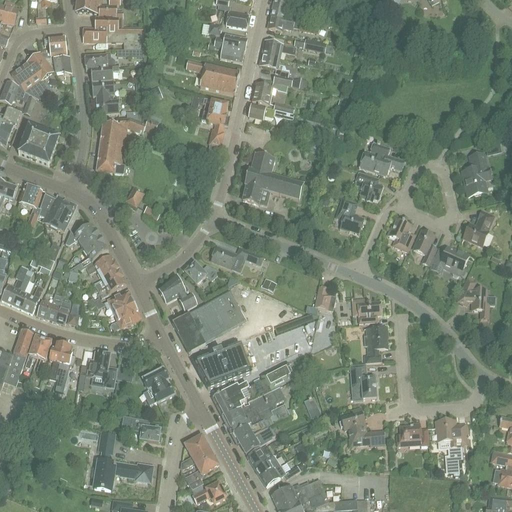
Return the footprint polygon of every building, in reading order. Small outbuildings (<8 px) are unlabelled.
[(45,10),(45,4),(44,0),(38,0),(37,10),(38,20),(36,20),(36,26),(46,25),(45,10)] [(100,9),(101,0),(77,0),(76,14),(99,17),(100,9)] [(228,9),(228,8),(229,2),(221,0),(216,0),(216,6),(218,7),(228,9)] [(274,0),(273,7),(288,10),(289,0),(274,0)] [(19,12),(1,7),(0,11),(0,22),(14,27),(19,12)] [(271,19),(285,22),(288,10),(273,7),(271,19)] [(99,17),(99,20),(99,21),(118,21),(123,21),(123,14),(116,14),(116,9),(100,9),(99,17)] [(249,19),(228,15),(226,28),(247,32),(249,19)] [(300,18),(296,18),(291,17),(290,23),(299,25),(311,27),(311,22),(299,21),(300,18)] [(285,22),(271,19),(268,31),(283,34),(283,31),(293,33),(293,30),(297,31),(298,29),(299,30),(299,33),(319,36),(320,28),(311,27),(299,25),(290,23),(289,24),(285,23),(285,22)] [(96,20),(95,31),(95,32),(84,32),(84,46),(124,45),(124,52),(144,52),(144,47),(145,47),(145,31),(131,31),(123,31),(123,21),(118,21),(99,21),(99,20),(96,20)] [(0,47),(6,50),(10,39),(0,35),(0,29),(2,24),(0,23),(0,47)] [(221,30),(211,28),(209,37),(219,38),(221,30)] [(223,50),(243,55),(244,55),(246,43),(225,38),(224,42),(216,40),(215,47),(209,46),(208,51),(222,54),(223,50)] [(43,56),(44,60),(54,59),(66,58),(64,40),(49,41),(49,46),(50,56),(43,56)] [(305,43),(295,41),(294,48),(303,50),(303,52),(324,56),(326,46),(306,42),(305,43)] [(296,50),(294,50),(265,43),(262,58),(279,62),(281,54),(295,57),(296,50)] [(157,47),(155,55),(164,57),(166,49),(157,47)] [(223,50),(222,54),(220,61),(241,65),(243,55),(223,50)] [(91,72),(119,70),(118,65),(114,65),(114,64),(112,62),(110,62),(110,55),(106,56),(106,58),(85,59),(86,72),(91,72)] [(38,102),(42,99),(41,97),(46,94),(47,95),(49,94),(41,82),(53,74),(43,60),(40,56),(11,77),(25,95),(38,102)] [(278,67),(279,62),(262,58),(260,69),(276,72),(275,76),(277,76),(277,78),(275,77),(273,85),(291,89),(293,81),(288,80),(289,74),(282,73),(283,68),(278,67)] [(64,77),(71,77),(69,60),(68,60),(55,61),(54,59),(44,60),(43,60),(53,73),(56,73),(57,77),(64,76),(64,77)] [(200,89),(235,97),(239,75),(205,67),(205,68),(188,64),(186,72),(203,76),(200,89)] [(119,70),(91,72),(91,85),(113,83),(113,75),(119,74),(119,70)] [(20,90),(18,89),(7,85),(0,102),(0,103),(10,108),(12,102),(15,103),(17,100),(25,104),(28,97),(24,95),(20,90)] [(104,99),(113,98),(114,98),(113,85),(92,87),(93,100),(97,100),(97,105),(105,104),(104,99)] [(272,89),(256,86),(252,104),(269,108),(272,89)] [(158,89),(147,93),(143,95),(147,106),(163,100),(158,89)] [(105,104),(97,105),(98,118),(119,116),(118,103),(113,103),(113,98),(104,99),(105,104)] [(31,118),(36,102),(28,99),(23,115),(31,118)] [(199,105),(205,107),(202,123),(207,124),(207,125),(215,126),(214,132),(212,132),(208,148),(221,151),(225,135),(224,134),(225,129),(227,129),(230,120),(225,119),(228,108),(212,105),(212,103),(193,99),(190,109),(197,111),(199,105)] [(345,111),(347,104),(339,102),(337,110),(343,111),(345,111)] [(274,112),(294,117),(295,111),(275,106),(274,112)] [(294,117),(274,112),(266,110),(252,107),(249,120),(263,123),(264,119),(273,121),(274,118),(293,123),(294,117)] [(2,124),(13,129),(17,130),(22,115),(8,110),(4,119),(5,119),(2,124)] [(130,120),(141,124),(141,114),(127,115),(127,120),(130,120)] [(113,175),(120,176),(124,177),(125,168),(121,167),(127,132),(142,137),(146,126),(141,124),(130,120),(127,120),(117,121),(116,128),(103,127),(96,174),(113,176),(113,175)] [(306,120),(304,130),(319,134),(322,124),(306,120)] [(0,144),(5,148),(13,129),(2,124),(1,129),(2,129),(0,134),(0,144)] [(40,142),(43,134),(28,128),(18,156),(31,161),(34,151),(37,141),(40,142)] [(34,151),(31,161),(48,168),(58,140),(43,134),(40,142),(37,141),(34,151)] [(370,155),(365,153),(359,170),(387,180),(390,170),(401,174),(405,163),(388,157),(390,151),(380,147),(380,146),(378,146),(377,147),(373,145),(370,155)] [(246,180),(301,195),(303,187),(270,178),(275,161),(255,155),(251,172),(249,171),(246,180)] [(472,172),(462,175),(468,200),(484,196),(483,188),(484,188),(483,183),(491,181),(489,171),(487,171),(484,156),(469,160),(472,172)] [(379,182),(359,175),(354,187),(362,190),(359,199),(367,202),(367,205),(372,207),(374,202),(378,203),(379,204),(379,201),(381,201),(382,198),(381,196),(383,189),(377,187),(379,182)] [(267,207),(270,195),(298,203),(301,195),(246,180),(244,188),(246,188),(242,202),(259,207),(259,205),(267,207)] [(0,182),(0,213),(0,214),(5,200),(13,203),(14,202),(18,191),(18,190),(6,185),(0,182)] [(41,211),(40,210),(40,211),(36,210),(42,193),(25,187),(20,204),(33,208),(30,216),(31,217),(25,233),(32,234),(39,217),(38,217),(41,211)] [(144,197),(134,192),(128,201),(126,205),(136,210),(140,204),(144,197)] [(38,217),(39,217),(44,220),(42,223),(50,227),(63,201),(58,199),(57,199),(46,195),(40,210),(41,211),(38,217)] [(63,201),(50,227),(63,234),(76,208),(63,201)] [(342,222),(340,229),(339,232),(349,235),(350,234),(358,237),(359,237),(365,221),(364,221),(363,221),(353,218),(357,206),(342,201),(335,220),(342,222)] [(144,215),(157,223),(161,216),(148,208),(144,215)] [(476,229),(469,226),(463,240),(482,249),(488,234),(487,234),(493,219),(481,214),(479,220),(479,221),(476,229)] [(409,228),(409,227),(408,226),(405,225),(404,225),(397,222),(394,229),(392,228),(388,238),(396,241),(393,248),(408,254),(415,238),(407,235),(409,228)] [(83,251),(101,239),(96,232),(95,232),(91,227),(74,238),(71,233),(65,247),(70,248),(78,243),(83,251)] [(22,233),(14,232),(12,248),(19,249),(22,233)] [(429,236),(422,233),(413,252),(426,257),(422,265),(429,268),(437,251),(430,248),(434,238),(433,238),(433,237),(430,235),(429,236)] [(86,270),(93,266),(92,264),(109,253),(105,247),(105,246),(101,239),(83,251),(89,260),(81,266),(84,271),(86,270)] [(54,264),(60,250),(52,246),(46,261),(54,264)] [(244,262),(237,259),(238,258),(236,257),(217,249),(211,264),(232,272),(232,270),(239,273),(244,262)] [(239,250),(236,257),(238,258),(237,259),(260,268),(263,261),(239,250)] [(458,279),(459,277),(460,277),(468,258),(460,254),(460,256),(447,250),(446,253),(439,251),(431,271),(438,274),(440,269),(453,274),(452,276),(453,278),(457,280),(458,279)] [(38,270),(39,268),(42,260),(35,257),(31,268),(38,270)] [(93,266),(86,270),(89,277),(97,273),(101,282),(120,272),(116,264),(115,265),(112,259),(94,268),(93,266)] [(54,266),(42,260),(39,268),(51,273),(54,266)] [(77,276),(84,271),(81,266),(81,265),(68,273),(77,276)] [(185,273),(187,275),(186,276),(197,288),(207,279),(212,284),(222,275),(207,269),(202,273),(196,266),(191,270),(190,268),(185,273)] [(12,307),(23,282),(27,272),(21,269),(15,280),(18,282),(14,289),(9,287),(2,303),(12,307)] [(12,307),(22,312),(29,296),(25,294),(32,279),(26,277),(28,272),(27,272),(23,282),(12,307)] [(124,280),(120,272),(101,282),(102,284),(95,288),(99,295),(102,300),(109,297),(109,296),(127,287),(124,281),(124,280)] [(53,279),(59,281),(61,275),(55,273),(53,279)] [(185,314),(197,308),(187,290),(184,289),(183,290),(176,278),(176,277),(159,292),(166,306),(178,300),(185,314)] [(277,286),(265,281),(262,289),(273,294),(277,286)] [(495,299),(486,298),(486,293),(473,292),(476,286),(467,281),(457,304),(466,309),(467,304),(472,305),(472,313),(480,314),(480,322),(488,322),(488,307),(495,308),(495,299)] [(332,313),(336,299),(326,297),(327,291),(319,289),(314,309),(332,313)] [(29,296),(22,312),(32,317),(39,301),(43,291),(39,290),(34,299),(29,296)] [(189,317),(172,326),(189,357),(206,348),(205,347),(246,324),(230,293),(188,316),(189,317)] [(102,305),(97,307),(99,311),(105,308),(107,310),(111,308),(115,316),(134,307),(129,295),(109,303),(105,306),(102,305)] [(51,306),(46,322),(55,325),(60,309),(62,304),(63,300),(55,297),(51,306)] [(97,307),(102,305),(100,300),(94,302),(93,300),(88,303),(91,310),(97,307)] [(358,310),(359,326),(377,324),(377,319),(381,319),(381,311),(382,310),(382,307),(380,306),(380,304),(365,305),(364,301),(352,302),(353,310),(358,310)] [(37,319),(46,322),(51,306),(48,305),(49,303),(45,302),(44,303),(42,303),(37,319)] [(64,328),(69,312),(71,307),(62,304),(60,309),(55,325),(64,328)] [(141,321),(134,307),(115,316),(118,323),(111,327),(109,329),(111,332),(113,331),(114,333),(121,330),(141,321)] [(318,311),(307,308),(306,313),(317,318),(318,311)] [(79,318),(71,316),(68,326),(77,328),(79,318)] [(387,330),(366,332),(368,359),(365,359),(365,366),(381,364),(381,358),(378,358),(378,353),(388,352),(387,338),(388,338),(387,330)] [(14,358),(4,385),(17,389),(35,336),(22,331),(13,357),(14,358)] [(34,360),(38,361),(44,342),(43,342),(43,339),(40,338),(39,340),(36,339),(25,369),(30,371),(34,360)] [(44,342),(38,361),(41,362),(37,373),(42,375),(52,345),(49,344),(49,342),(46,340),(44,342)] [(250,371),(239,343),(192,363),(207,388),(250,371)] [(55,383),(56,380),(65,347),(62,347),(62,345),(59,345),(58,346),(56,345),(55,351),(52,351),(50,360),(55,361),(50,378),(49,382),(55,383)] [(66,347),(65,347),(56,380),(55,383),(61,384),(66,364),(71,365),(73,355),(71,355),(72,349),(70,348),(70,347),(67,347),(66,347)] [(0,397),(4,385),(14,358),(13,357),(0,352),(0,397)] [(90,363),(88,378),(106,381),(104,389),(113,390),(116,372),(108,370),(110,357),(96,355),(94,364),(90,363)] [(265,383),(271,395),(282,389),(281,386),(294,379),(287,366),(268,377),(269,380),(265,383)] [(352,404),(363,403),(377,402),(376,381),(367,382),(366,368),(350,369),(352,390),(351,390),(352,404)] [(119,369),(118,378),(132,381),(134,371),(119,369)] [(163,372),(143,382),(149,393),(151,392),(158,406),(174,398),(173,396),(174,395),(171,390),(170,391),(167,384),(168,383),(163,372)] [(245,387),(239,390),(237,388),(214,400),(224,418),(232,413),(233,416),(240,412),(239,412),(243,411),(240,406),(247,403),(249,406),(271,395),(265,383),(248,392),(245,387)] [(282,389),(271,395),(249,406),(250,408),(248,409),(248,408),(243,411),(239,412),(240,412),(233,416),(232,413),(224,418),(231,432),(256,418),(254,413),(268,406),(270,410),(276,407),(286,402),(280,391),(283,390),(282,389)] [(48,409),(34,405),(32,411),(46,415),(48,409)] [(277,410),(276,407),(270,410),(268,406),(254,413),(256,418),(231,432),(234,435),(248,427),(254,438),(257,444),(260,449),(273,442),(272,440),(275,438),(270,429),(276,426),(290,420),(284,406),(277,410)] [(318,409),(308,413),(312,422),(321,418),(318,409)] [(341,430),(344,430),(345,433),(349,432),(352,442),(348,443),(350,449),(358,448),(370,447),(370,449),(385,448),(384,435),(367,435),(365,429),(366,429),(362,412),(352,414),(353,418),(342,421),(342,423),(339,425),(341,430)] [(94,417),(93,424),(103,426),(104,419),(94,417)] [(160,438),(161,433),(149,431),(149,428),(148,428),(149,423),(124,419),(122,430),(131,432),(140,433),(140,434),(142,435),(141,443),(159,445),(159,444),(160,444),(161,438),(160,438)] [(511,421),(501,420),(499,430),(509,432),(507,446),(511,446),(511,421)] [(12,422),(6,440),(15,443),(21,425),(12,422)] [(456,424),(436,425),(437,445),(449,444),(450,459),(446,459),(448,477),(453,476),(453,479),(460,478),(459,463),(463,463),(462,449),(461,449),(461,447),(469,447),(467,427),(456,428),(456,424)] [(397,438),(398,450),(429,448),(428,432),(420,433),(420,426),(413,427),(414,432),(401,433),(401,438),(397,438)] [(248,427),(234,435),(240,446),(254,438),(248,427)] [(319,427),(311,430),(314,436),(322,432),(319,427)] [(137,465),(136,469),(115,465),(115,466),(108,465),(110,450),(113,450),(116,437),(102,435),(99,453),(103,454),(101,464),(99,464),(95,491),(111,493),(114,476),(121,477),(121,478),(135,480),(134,483),(152,486),(154,468),(137,465)] [(260,449),(257,444),(254,438),(240,446),(246,457),(260,449)] [(202,456),(209,451),(202,439),(185,448),(192,460),(193,462),(195,461),(194,459),(201,455),(202,456)] [(306,443),(299,447),(303,454),(310,450),(307,444),(306,443)] [(247,460),(254,470),(261,466),(262,466),(275,458),(274,458),(267,447),(262,451),(261,451),(247,460)] [(193,462),(192,460),(183,466),(182,472),(184,472),(195,465),(197,469),(214,459),(209,451),(202,456),(201,455),(194,459),(195,461),(193,462)] [(479,451),(477,459),(490,461),(491,454),(479,451)] [(493,485),(499,486),(498,488),(511,489),(511,459),(494,457),(492,465),(508,468),(506,474),(501,473),(496,472),(493,485)] [(254,470),(261,481),(281,468),(275,458),(262,466),(261,466),(254,470)] [(190,487),(201,481),(203,479),(202,478),(218,469),(218,466),(214,459),(197,469),(200,473),(187,481),(190,487)] [(329,460),(326,465),(333,470),(337,464),(329,460)] [(298,468),(286,476),(281,468),(261,481),(266,490),(281,481),(284,479),(287,483),(301,474),(298,468)] [(204,486),(201,481),(190,487),(189,487),(192,493),(201,488),(204,486)] [(300,486),(293,489),(292,489),(272,498),(278,511),(357,511),(357,504),(330,506),(320,482),(301,490),(300,486)] [(197,507),(206,501),(210,499),(214,506),(226,500),(226,499),(227,498),(225,494),(223,494),(219,485),(211,489),(210,488),(206,490),(207,492),(204,493),(194,498),(193,499),(197,507)] [(192,493),(194,498),(204,493),(201,488),(192,493)] [(103,502),(92,500),(90,508),(102,510),(103,502)] [(511,502),(490,501),(489,510),(486,510),(485,511),(508,511),(509,509),(511,509),(511,502)] [(366,511),(367,503),(357,504),(357,511),(366,511)]
